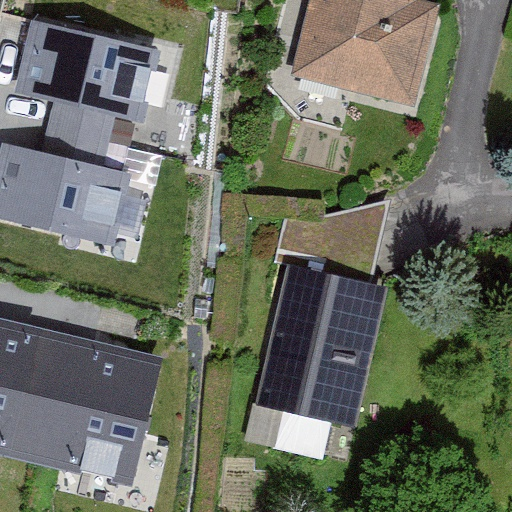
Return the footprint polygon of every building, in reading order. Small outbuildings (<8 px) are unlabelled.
[(312,0),(291,83),(413,114),(439,13),(417,8),(418,0),(312,0)] [(138,44),(10,16),(0,58),(0,86),(44,95),(96,109),(122,114),(138,44)] [(96,109),(44,95),(30,147),(82,161),(96,109)] [(30,147),(0,140),(0,217),(90,238),(106,164),(82,161),(30,147)] [(384,282),(288,259),(256,397),(352,419),(384,282)] [(139,340),(0,310),(0,451),(110,475),(139,340)]
